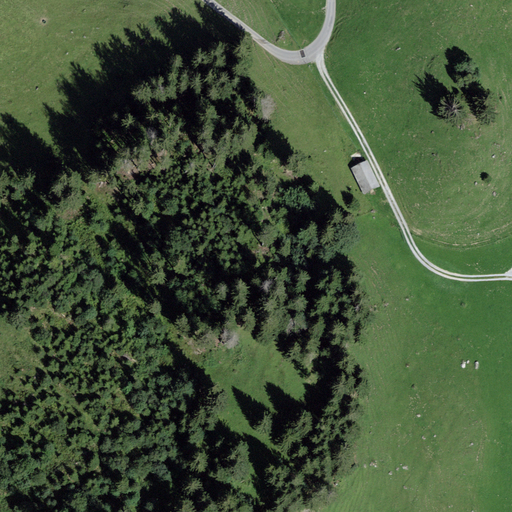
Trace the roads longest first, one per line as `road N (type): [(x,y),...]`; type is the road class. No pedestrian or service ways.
road 1 (track): [(511,277),(453,277),(425,263),(316,45)]
road 2 (residential): [(207,0),(272,50),(294,56),(324,35),(331,0)]
